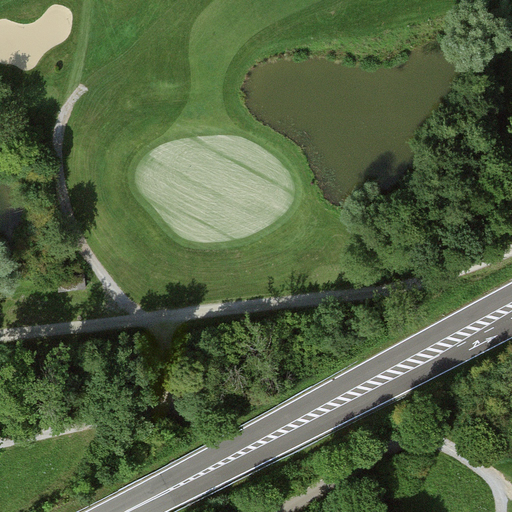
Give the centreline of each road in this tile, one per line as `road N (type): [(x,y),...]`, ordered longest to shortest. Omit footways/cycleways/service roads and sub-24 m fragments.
road 1 (track): [(511,252),(424,283),(324,302),(0,338)]
road 2 (primary): [(130,511),(511,315)]
road 3 (track): [(284,511),(411,439),(481,466),(495,479),(505,511)]
road 4 (track): [(82,87),(60,127),(63,186),(74,225),(129,324)]
road 5 (track): [(165,319),(171,388),(233,511)]
road 6 (track): [(0,443),(177,405)]
